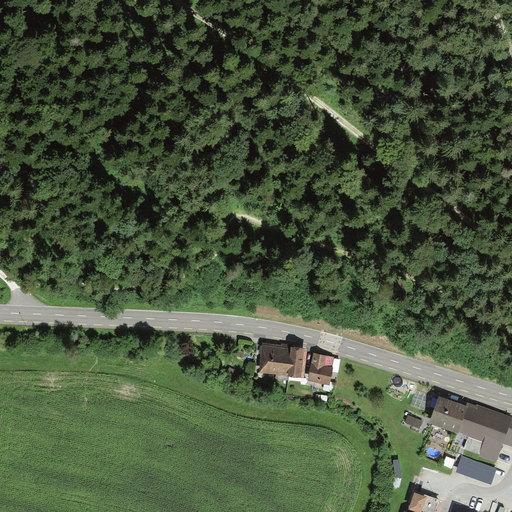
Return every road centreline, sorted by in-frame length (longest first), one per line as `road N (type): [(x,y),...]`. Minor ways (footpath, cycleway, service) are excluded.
road 1 (secondary): [(511,393),(226,321),(0,312)]
road 2 (track): [(511,256),(174,0)]
road 3 (track): [(511,328),(432,284),(253,214)]
